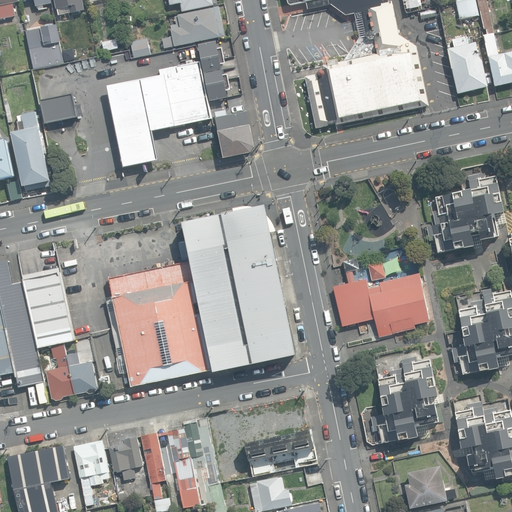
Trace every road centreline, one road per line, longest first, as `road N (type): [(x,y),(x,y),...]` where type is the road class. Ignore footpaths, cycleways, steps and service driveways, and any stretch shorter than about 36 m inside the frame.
road 1 (unclassified): [(326,369),(0,436)]
road 2 (secondary): [(0,229),(284,169)]
road 3 (secondary): [(284,169),(511,122)]
road 4 (residential): [(326,369),(284,169)]
road 5 (residential): [(284,169),(251,0)]
road 6 (residential): [(356,511),(326,369)]
